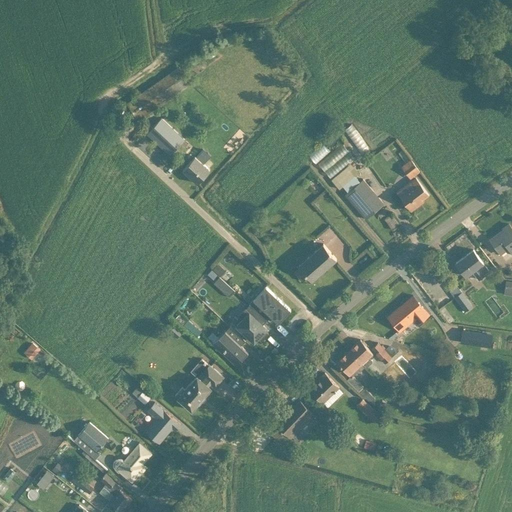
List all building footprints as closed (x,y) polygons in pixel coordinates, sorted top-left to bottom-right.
[(166,152),(180,136),(157,114),(142,130),(166,152)] [(184,169),(200,184),(213,170),(198,155),(184,169)] [(418,166),(409,156),(401,163),(409,173),(418,166)] [(365,178),(361,181),(355,174),(344,184),(349,190),(346,192),(368,218),(386,203),(365,178)] [(411,208),(431,195),(419,176),(399,189),(411,208)] [(511,251),(511,223),(511,222),(490,237),(502,253),(509,248),(511,251)] [(314,281),(340,259),(326,243),(301,265),(314,281)] [(468,276),(487,263),(476,247),(458,260),(468,276)] [(213,260),(207,266),(214,273),(220,267),(213,260)] [(511,280),(501,278),(499,289),(511,291),(511,280)] [(281,323),(294,309),(267,284),(254,297),(281,323)] [(467,286),(452,299),(465,314),(480,302),(467,286)] [(432,312),(415,292),(388,314),(400,329),(416,317),(420,322),(432,312)] [(168,312),(178,321),(186,312),(177,303),(168,312)] [(256,342),(270,328),(251,310),(237,324),(256,342)] [(237,365),(250,352),(227,330),(215,343),(237,365)] [(393,349),(385,339),(381,343),(375,336),(368,342),(381,359),(393,349)] [(362,338),(350,349),(363,363),(376,352),(362,338)] [(18,351),(26,358),(35,349),(27,341),(18,351)] [(339,359),(352,374),(363,363),(350,349),(339,359)] [(175,393),(192,408),(211,386),(209,385),(211,382),(214,385),(223,375),(209,362),(208,362),(201,357),(190,369),(196,374),(184,388),(182,386),(175,393)] [(309,386),(325,402),(341,386),(326,370),(309,386)] [(127,389),(139,402),(146,396),(134,383),(127,389)] [(351,401),(367,419),(377,411),(360,393),(351,401)] [(276,419),(292,435),(315,413),(299,396),(276,419)] [(176,428),(182,420),(157,398),(148,407),(157,414),(146,427),(161,439),(173,425),(176,428)] [(511,417),(506,448),(510,448),(502,454),(501,458),(511,460),(511,417)] [(85,419),(68,437),(87,455),(104,438),(85,419)] [(368,446),(370,440),(361,436),(359,443),(368,446)] [(154,450),(139,437),(116,464),(134,480),(148,463),(145,461),(154,450)] [(45,470),(54,476),(60,468),(51,462),(45,470)] [(37,491),(49,476),(41,470),(29,484),(37,491)] [(124,510),(135,494),(105,472),(101,478),(106,482),(104,485),(115,493),(110,500),(124,510)] [(91,488),(76,475),(69,482),(84,495),(91,488)] [(498,495),(505,490),(500,484),(493,489),(498,495)] [(511,511),(511,505),(499,504),(499,499),(491,499),(490,511),(511,511)] [(336,511),(347,511),(347,501),(336,500),(336,511)] [(377,511),(350,503),(349,511),(377,511)]
